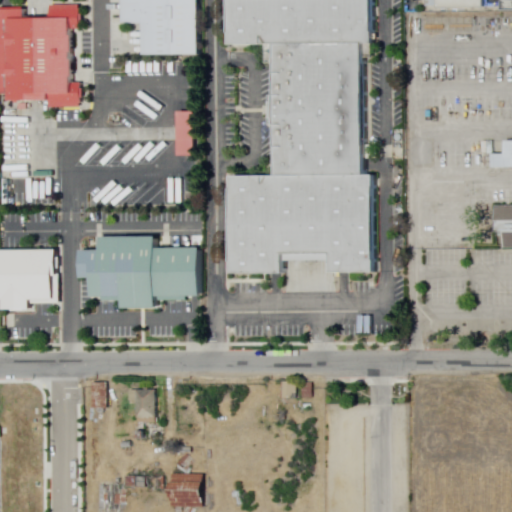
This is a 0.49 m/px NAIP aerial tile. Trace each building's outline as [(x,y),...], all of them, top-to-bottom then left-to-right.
[(204,0),(204,55),(147,56),(147,22),(125,22),(125,0),(204,0)] [(234,0),(378,0),(379,44),(377,44),(377,58),(371,58),(371,176),(380,176),(381,273),(338,274),(337,255),(290,255),(290,274),(236,275),(236,177),(282,176),(281,44),(235,45),(234,0)] [(442,8),(489,8),(489,6),(500,6),(499,0),(430,0),(430,6),(442,6),(442,8)] [(2,8),(30,8),(30,17),(54,16),(54,5),(85,5),(85,30),(76,30),(76,35),(78,35),(79,52),(77,52),(77,60),(79,60),(79,77),(77,77),(77,83),(85,83),(85,108),(54,108),(54,101),(15,101),(14,94),(2,94),(2,8)] [(173,111),(173,156),(189,156),(189,111),(173,111)] [(199,156),(183,156),(183,112),(199,112),(199,156)] [(511,168),(497,169),(497,155),(510,154),(509,141),(511,141),(511,168)] [(511,248),(508,248),(508,233),(500,233),(499,207),(511,207),(511,248)] [(206,249),(206,297),(191,297),(191,301),(162,301),(162,309),(129,309),(129,302),(106,302),(106,298),(97,298),(97,279),(87,279),(86,251),(105,251),(105,238),(162,238),(162,249),(206,249)] [(3,251),(62,250),(63,304),(36,305),(36,310),(8,311),(8,301),(3,301),(3,251)] [(299,400),(283,399),(284,382),(300,383),(299,400)] [(95,383),(111,383),(111,409),(106,409),(95,410),(95,383)] [(316,399),(305,399),(305,384),(315,383),(316,399)] [(160,423),(141,424),(141,403),(133,404),(133,391),(160,391),(160,423)] [(312,412),(301,412),(301,406),(305,406),(305,404),(312,404),(312,412)] [(140,440),(140,432),(148,432),(148,440),(140,440)] [(180,465),(189,454),(197,462),(189,472),(180,465)] [(208,475),(207,509),(175,508),(175,475),(208,475)] [(161,493),(149,493),(149,487),(131,488),(131,477),(167,477),(167,490),(161,490),(161,493)] [(100,511),(101,479),(123,480),(122,511),(100,511)]
